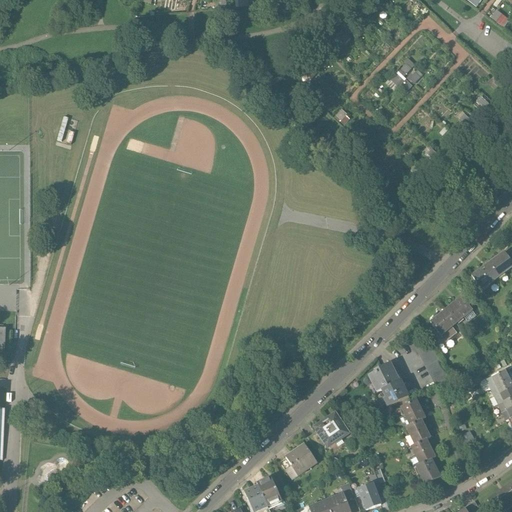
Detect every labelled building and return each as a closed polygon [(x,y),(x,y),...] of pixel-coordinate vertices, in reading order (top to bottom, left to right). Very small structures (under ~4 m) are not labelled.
[(410,60),(387,83),(402,97),(413,85),(405,77),(416,65),(410,60)] [(406,76),(414,85),(424,75),(416,66),(406,76)] [(60,140),(64,140),(69,118),(64,117),(60,140)] [(511,261),(503,250),(486,263),(498,279),(511,268),(511,261)] [(498,279),(486,263),(470,276),(483,292),(498,279)] [(461,296),(445,308),(456,324),(473,311),(461,296)] [(456,324),(445,308),(428,321),(440,336),(456,324)] [(414,344),(435,386),(448,378),(428,337),(414,344)] [(374,391),(379,389),(398,378),(390,360),(367,375),(374,391)] [(487,378),(491,387),(509,378),(505,370),(487,378)] [(398,378),(379,389),(386,407),(409,393),(400,377),(398,378)] [(491,387),(495,395),(511,387),(511,383),(509,378),(491,387)] [(511,387),(495,395),(499,404),(511,397),(511,387)] [(400,406),(409,424),(421,417),(425,415),(416,397),(400,406)] [(511,397),(499,404),(503,412),(511,408),(511,397)] [(511,408),(503,412),(508,421),(511,418),(511,408)] [(333,414),(313,428),(326,444),(344,432),(333,414)] [(405,426),(413,443),(426,436),(429,434),(421,417),(409,424),(405,426)] [(418,463),(431,457),(435,455),(426,436),(413,443),(409,445),(418,463)] [(284,457),(278,462),(290,479),(316,462),(301,441),(283,454),(284,457)] [(439,477),(431,457),(418,463),(414,465),(423,485),(439,477)] [(271,481),(257,488),(266,506),(280,498),(271,481)] [(506,511),(511,508),(511,481),(492,495),(504,511),(506,511)] [(266,506),(257,488),(255,483),(241,490),(252,511),(258,511),(267,507),(266,506)] [(373,483),(356,488),(363,510),(380,504),(373,483)] [(349,511),(343,491),(325,498),(329,511),(349,511)] [(329,511),(325,498),(307,505),(309,511),(329,511)]
